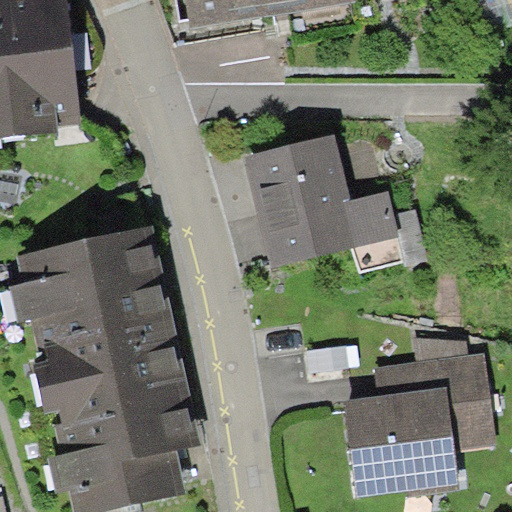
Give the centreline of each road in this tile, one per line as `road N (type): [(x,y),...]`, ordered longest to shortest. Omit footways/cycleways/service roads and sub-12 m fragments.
road 1 (residential): [(245,511),(200,254),(160,100)]
road 2 (residential): [(160,100),(511,99)]
